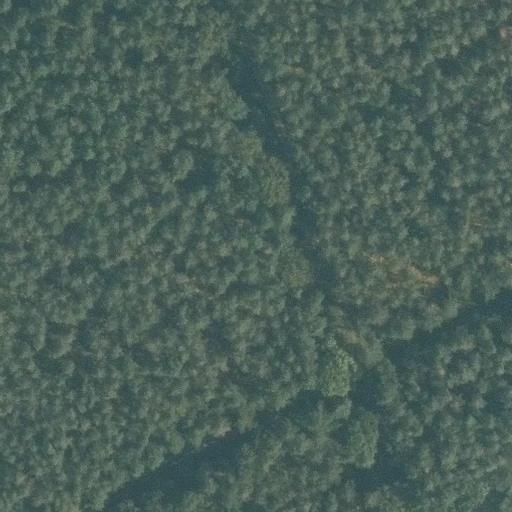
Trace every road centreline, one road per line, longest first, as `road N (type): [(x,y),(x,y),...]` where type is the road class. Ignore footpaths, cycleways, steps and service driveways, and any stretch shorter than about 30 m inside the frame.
road 1 (track): [(352,369),(224,0)]
road 2 (track): [(90,511),(352,369)]
road 3 (track): [(352,369),(511,282)]
road 4 (track): [(352,369),(405,511)]
